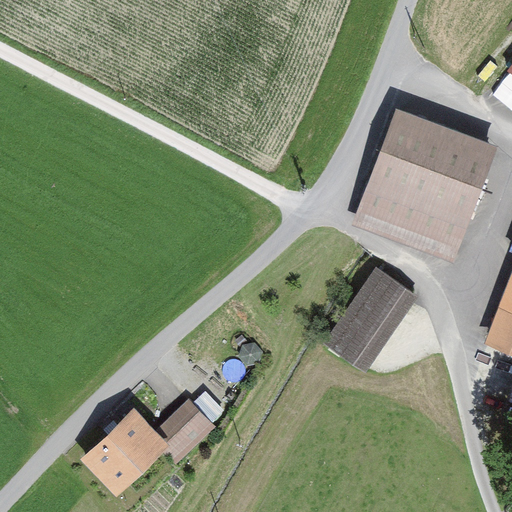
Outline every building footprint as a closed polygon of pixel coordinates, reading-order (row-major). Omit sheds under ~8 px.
[(491,154),(396,119),(360,215),(455,250),(491,154)] [(511,283),(491,338),(511,346),(511,243),(510,248),(511,248),(511,283)] [(360,365),(411,290),(378,267),(326,342),(360,365)] [(203,433),(210,421),(192,402),(155,437),(160,442),(159,444),(175,460),(203,433)] [(102,468),(117,484),(159,444),(160,442),(155,437),(133,413),(95,449),(107,463),(102,468)]
